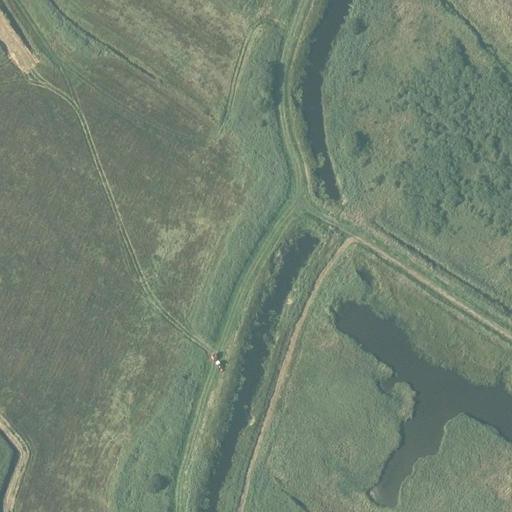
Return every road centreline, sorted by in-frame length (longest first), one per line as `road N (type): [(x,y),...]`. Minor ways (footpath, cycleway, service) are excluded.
road 1 (track): [(511,333),(300,204),(286,205),(206,373),(176,483),(176,511)]
road 2 (track): [(238,511),(294,325),(348,233)]
road 3 (track): [(300,204),(279,106),(299,0)]
